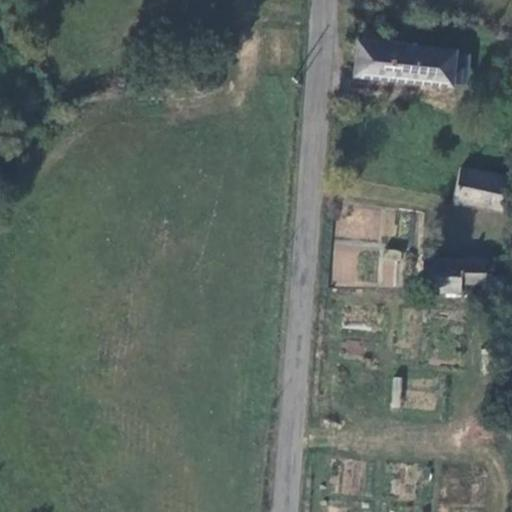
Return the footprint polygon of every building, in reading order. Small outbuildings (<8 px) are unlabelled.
[(355,41),(351,76),(449,86),(453,51),(355,41)] [(456,82),(468,83),(470,52),(458,51),(456,82)] [(459,168),(452,200),(500,210),(507,178),(459,168)] [(379,285),(400,287),(404,251),(382,249),(379,285)] [(422,262),(422,291),(459,291),(459,284),(483,284),(483,262),(481,262),(481,259),(467,259),(467,262),(422,262)]
